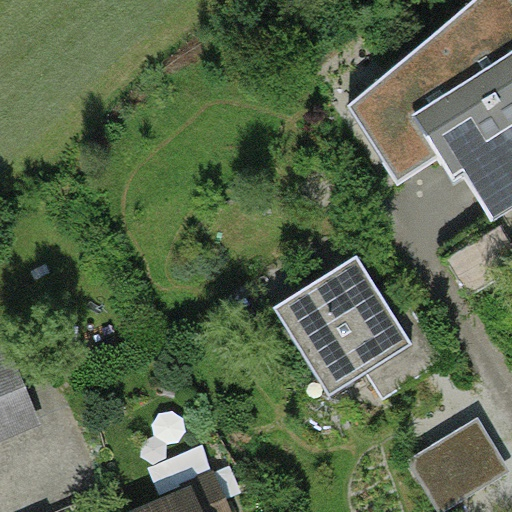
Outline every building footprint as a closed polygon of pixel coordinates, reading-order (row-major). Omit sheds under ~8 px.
[(500,0),(431,51),(349,123),(396,198),(437,174),(453,198),(467,191),(491,223),(511,209),(511,12),(504,0),(500,0)] [(387,317),(359,273),(275,326),(328,409),(372,381),(386,403),(442,367),(403,307),(387,317)] [(9,352),(0,355),(0,434),(37,419),(9,352)] [(449,511),(511,474),(480,421),(409,464),(437,511),(449,511)] [(227,511),(213,479),(185,490),(189,498),(156,511),(227,511)]
